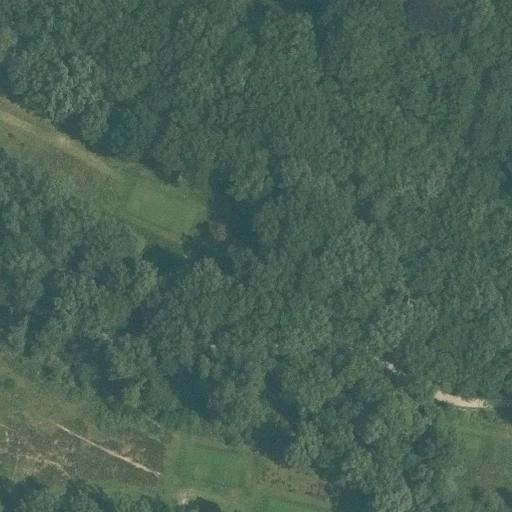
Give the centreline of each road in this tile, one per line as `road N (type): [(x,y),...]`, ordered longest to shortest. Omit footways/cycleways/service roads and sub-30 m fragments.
road 1 (track): [(407,407),(384,360),(341,343),(164,348),(51,320),(0,294)]
road 2 (track): [(511,292),(328,189),(352,171),(397,101),(490,69),(511,82)]
road 3 (track): [(0,12),(328,189)]
road 4 (track): [(209,511),(0,480)]
